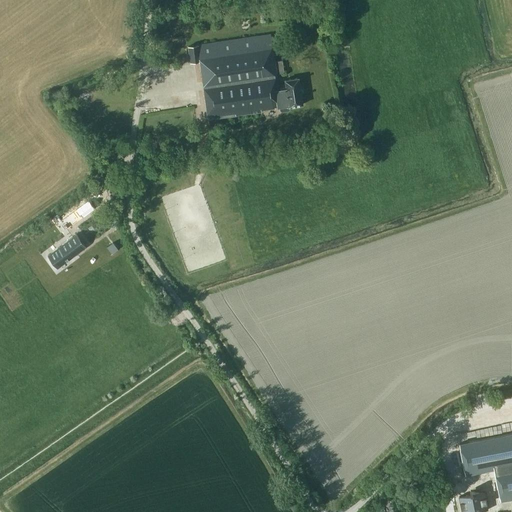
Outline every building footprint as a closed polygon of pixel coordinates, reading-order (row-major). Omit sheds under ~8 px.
[(275,61),(271,33),(261,34),(261,36),(189,46),(191,62),(201,61),(208,119),(262,112),(262,110),(276,108),(276,107),(280,107),(280,110),(283,112),(289,111),(290,108),(290,106),(303,105),(299,78),(285,80),(286,84),(278,85),(277,74),(284,73),(283,60),(275,61)] [(88,200),(60,221),(67,230),(94,209),(88,200)] [(48,255),(57,268),(86,247),(77,234),(48,255)] [(114,242),(107,247),(112,254),(118,249),(114,242)] [(511,433),(458,444),(465,476),(494,470),(500,502),(511,499),(511,433)] [(485,491),(458,497),(461,511),(480,511),(489,510),(485,491)]
